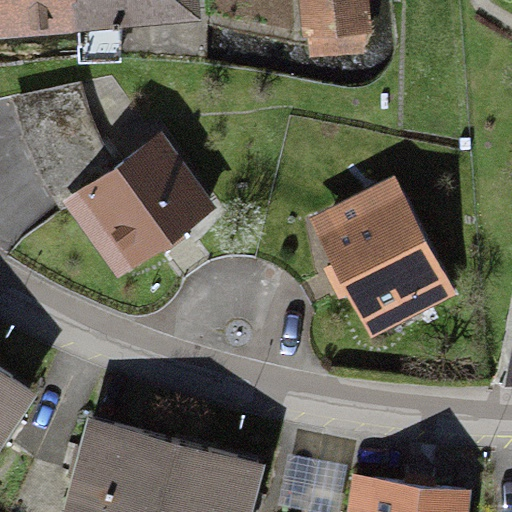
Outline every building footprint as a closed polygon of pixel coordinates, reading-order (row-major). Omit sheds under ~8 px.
[(67,0),(0,0),(0,28),(70,24),(67,0)] [(67,0),(70,24),(190,15),(188,0),(67,0)] [(362,47),(368,44),(370,38),(365,0),(295,0),(301,53),(362,47)] [(71,78),(18,96),(27,132),(68,207),(81,196),(109,174),(93,141),(80,110),(71,78)] [(109,174),(81,196),(133,263),(207,206),(155,139),(109,174)] [(392,199),(320,237),(373,337),(445,299),(392,199)] [(0,435),(7,426),(30,391),(0,370),(0,435)] [(82,458),(68,506),(89,511),(247,511),(249,507),(261,466),(94,418),(82,458)] [(454,511),(456,499),(368,486),(364,511),(454,511)]
